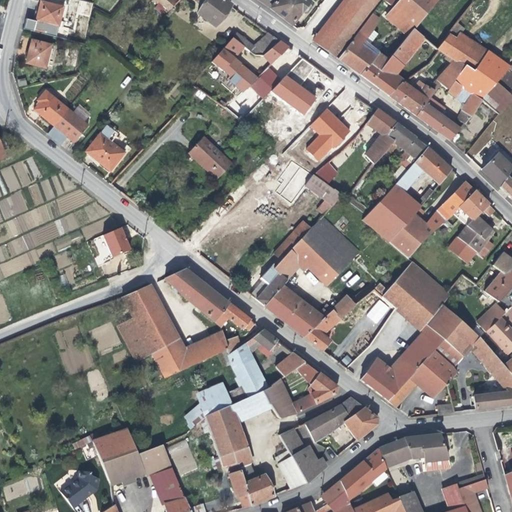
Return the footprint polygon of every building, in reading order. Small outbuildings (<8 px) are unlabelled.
[(151,0),(168,14),(173,7),(178,1),(177,0),(151,0)] [(222,1),(221,0),(205,0),(197,13),(216,26),(230,6),(222,1)] [(257,0),(269,8),(274,0),(257,0)] [(274,0),(269,8),(282,19),(295,27),(314,3),(310,0),(274,0)] [(344,0),(313,42),(336,59),(382,0),(344,0)] [(413,30),(437,0),(392,0),(396,4),(387,14),(410,33),(413,30)] [(63,7),(40,1),(38,12),(35,21),(58,27),(63,7)] [(168,14),(164,19),(167,22),(169,19),(169,18),(176,10),(173,7),(168,14)] [(378,20),(372,14),(336,59),(343,64),(350,69),(360,57),(378,34),(372,29),(378,20)] [(460,23),(439,50),(436,54),(443,59),(445,55),(455,61),(434,84),(437,88),(441,84),(451,90),(467,67),(475,71),(485,56),(457,40),(466,28),(460,23)] [(421,37),(413,30),(410,33),(391,57),(378,73),(367,65),(358,76),(378,90),(390,75),(397,69),(412,49),(421,37)] [(225,31),(219,38),(228,44),(233,37),(225,31)] [(275,39),(267,33),(253,47),(237,33),(233,37),(243,47),(253,56),(262,56),(264,56),(278,42),(275,39)] [(243,47),(233,37),(228,44),(211,63),(222,72),(234,59),(243,47)] [(49,45),(30,40),(27,51),(25,63),(43,68),(49,45)] [(287,48),(278,42),(264,56),(262,56),(270,64),(287,48)] [(511,43),(499,59),(510,68),(511,65),(511,43)] [(458,118),(464,124),(473,116),(483,100),(483,99),(497,83),(510,68),(499,59),(490,51),(489,50),(485,56),(475,71),(467,67),(451,90),(449,92),(458,99),(466,87),(475,93),(468,105),(464,110),(465,112),(458,118)] [(368,63),(367,65),(378,73),(391,57),(384,51),(380,55),(377,53),(369,63),(368,63)] [(360,57),(350,69),(358,76),(367,65),(368,63),(360,57)] [(222,72),(227,77),(239,64),(234,59),(222,72)] [(242,94),(255,79),(239,64),(227,77),(229,78),(227,80),(242,94)] [(511,65),(510,68),(497,83),(509,95),(511,91),(511,65)] [(390,75),(378,90),(383,94),(388,97),(398,87),(401,84),(390,75)] [(483,100),(499,114),(511,126),(511,97),(509,95),(497,83),(483,99),(483,100)] [(407,94),(397,103),(408,111),(415,116),(424,104),(428,100),(434,92),(430,88),(431,87),(429,84),(419,96),(415,95),(413,98),(407,94)] [(398,87),(388,97),(397,103),(407,94),(398,87)] [(458,99),(468,105),(475,93),(466,87),(458,99)] [(46,120),(53,126),(68,110),(45,91),(37,101),(39,104),(34,110),(46,120)] [(428,100),(424,104),(434,111),(437,107),(428,100)] [(424,104),(415,116),(429,127),(438,133),(448,121),(434,111),(424,104)] [(309,126),(318,135),(305,149),(319,163),(351,130),(326,107),(309,126)] [(68,110),(53,126),(64,136),(73,143),(87,126),(68,110)] [(375,110),(374,111),(365,125),(373,130),(383,115),(375,110)] [(390,120),(383,115),(373,130),(380,136),(395,124),(390,120)] [(448,121),(438,133),(449,141),(458,131),(448,121)] [(405,131),(395,124),(380,136),(391,143),(395,145),(405,131)] [(411,135),(405,131),(395,145),(404,152),(413,139),(414,137),(411,135)] [(101,134),(87,152),(100,163),(110,172),(125,153),(101,134)] [(231,164),(203,136),(187,153),(215,180),(231,164)] [(391,143),(380,136),(365,156),(372,165),(381,155),(391,143)] [(426,148),(413,139),(404,152),(409,156),(416,161),(426,148)] [(437,157),(426,148),(416,161),(413,164),(421,171),(425,166),(433,174),(443,163),(437,157)] [(497,155),(481,171),(489,179),(499,188),(506,177),(511,169),(497,155)] [(416,161),(409,156),(400,167),(406,172),(408,169),(413,164),(416,161)] [(291,195),(309,175),(300,167),(299,168),(292,162),(279,177),(283,182),(277,190),(290,201),(294,197),(291,195)] [(450,170),(443,163),(433,174),(441,181),(450,170)] [(336,174),(327,164),(313,176),(326,186),(336,174)] [(421,171),(413,164),(408,169),(416,177),(421,171)] [(406,172),(394,186),(402,193),(416,177),(408,169),(406,172)] [(326,186),(313,176),(305,186),(325,202),(317,210),(324,216),(342,198),(326,186)] [(511,182),(506,177),(499,188),(507,196),(511,190),(511,182)] [(469,187),(463,183),(441,206),(443,208),(451,216),(456,209),(473,191),(469,187)] [(402,193),(394,186),(367,217),(362,222),(386,242),(414,214),(419,209),(428,198),(425,194),(416,206),(402,193)] [(481,198),(473,191),(456,209),(462,214),(464,213),(466,215),(476,204),(482,210),(488,204),(481,198)] [(464,213),(462,214),(463,215),(464,214),(471,221),(458,237),(474,251),(481,257),(492,245),(487,240),(493,232),(484,224),(476,217),(482,210),(476,204),(466,215),(464,213)] [(493,209),(488,204),(482,210),(487,216),(493,209)] [(451,216),(443,208),(435,216),(443,223),(451,216)] [(424,214),(419,209),(414,214),(419,218),(424,214)] [(419,218),(414,214),(386,242),(408,261),(421,245),(435,232),(419,218)] [(333,228),(339,233),(350,222),(345,216),(333,228)] [(321,238),(348,265),(359,254),(339,233),(333,228),(323,218),(312,229),(321,238)] [(302,240),(312,229),(305,221),(294,231),(295,232),(302,240)] [(291,251),(300,260),(326,287),(348,265),(321,238),(312,229),(302,240),(291,251)] [(123,242),(118,230),(101,238),(110,260),(128,251),(123,242)] [(282,260),(291,251),(302,240),(295,232),(275,252),(282,260)] [(474,251),(458,237),(449,248),(465,262),(463,265),(467,269),(473,262),(469,258),(474,251)] [(274,269),(284,278),(300,260),(291,251),(282,260),(277,266),(274,269)] [(511,260),(502,253),(491,266),(500,272),(503,275),(510,270),(511,267),(511,260)] [(261,303),(264,306),(278,289),(286,281),(284,278),(274,269),(277,266),(275,264),(261,278),(264,282),(268,285),(256,299),(261,303)] [(449,294),(412,264),(386,292),(382,297),(397,309),(422,331),(427,325),(443,306),(451,297),(449,294)] [(503,275),(500,272),(483,291),(497,301),(503,294),(506,291),(511,284),(511,267),(510,270),(503,275)] [(200,282),(183,269),(162,278),(186,300),(200,282)] [(382,297),(386,292),(376,281),(371,285),(374,290),(382,297)] [(208,289),(200,282),(186,300),(194,306),(208,289)] [(264,282),(251,296),(256,299),(268,285),(264,282)] [(182,352),(145,286),(118,298),(130,318),(149,353),(163,378),(190,366),(182,352)] [(218,296),(208,289),(194,306),(213,322),(216,318),(218,316),(219,314),(228,304),(218,296)] [(264,306),(284,321),(297,303),(278,289),(264,306)] [(397,309),(382,297),(374,290),(368,294),(360,300),(353,306),(340,319),(345,324),(348,321),(367,336),(375,342),(383,329),(385,326),(397,309)] [(357,296),(360,300),(368,294),(366,290),(357,296)] [(339,318),(340,319),(353,306),(360,300),(357,296),(351,301),(347,297),(332,311),(339,318)] [(293,328),(305,337),(325,318),(332,311),(327,305),(316,319),(297,303),(284,321),(293,328)] [(495,303),(469,330),(479,339),(485,332),(499,317),(505,313),(495,303)] [(244,316),(228,304),(219,314),(222,317),(226,320),(240,331),(243,328),(247,332),(253,324),(244,316)] [(469,330),(443,306),(427,325),(433,330),(444,339),(463,356),(470,348),(479,339),(469,330)] [(325,318),(332,325),(339,318),(332,311),(325,318)] [(511,330),(511,329),(499,317),(485,332),(508,354),(511,350),(511,330)] [(149,353),(130,318),(114,326),(134,361),(149,353)] [(316,346),(321,350),(329,341),(322,334),(332,325),(325,318),(305,337),(316,346)] [(433,330),(427,325),(422,331),(427,335),(433,330)] [(274,340),(261,330),(244,345),(238,347),(225,351),(231,366),(245,398),(260,390),(269,385),(268,384),(270,382),(269,380),(267,381),(266,381),(262,383),(248,354),(261,345),(271,353),(279,343),(274,340)] [(444,339),(433,330),(427,335),(406,360),(417,370),(444,339)] [(220,335),(209,340),(216,355),(225,351),(222,342),(220,335)] [(338,364),(347,370),(371,348),(375,342),(367,336),(338,364)] [(222,342),(225,351),(238,347),(235,338),(222,342)] [(462,357),(463,356),(444,339),(417,370),(406,382),(399,390),(388,402),(395,407),(417,382),(425,389),(434,397),(447,382),(450,378),(456,372),(455,371),(452,367),(462,357)] [(489,352),(479,339),(470,348),(480,360),(489,352)] [(209,340),(182,352),(190,366),(216,355),(209,340)] [(303,361),(291,352),(274,367),(277,371),(280,376),(292,368),(303,361)] [(511,384),(511,377),(502,366),(489,352),(480,360),(506,390),(511,384)] [(452,367),(455,371),(458,369),(456,367),(464,359),(462,357),(452,367)] [(511,357),(502,366),(511,377),(511,357)] [(377,393),(388,402),(399,390),(385,379),(380,376),(387,367),(378,360),(361,381),(377,393)] [(394,373),(406,382),(417,370),(406,360),(394,373)] [(310,367),(303,361),(292,368),(300,374),(310,367)] [(245,398),(231,366),(216,371),(225,393),(230,407),(245,398)] [(318,373),(310,367),(300,374),(308,385),(318,373)] [(385,379),(399,390),(406,382),(394,373),(387,367),(380,376),(385,379)] [(329,382),(318,373),(308,385),(315,391),(290,402),(292,406),(294,412),(311,404),(334,393),(335,386),(329,382)] [(269,385),(260,390),(266,400),(279,394),(272,381),(270,382),(268,384),(269,385)] [(230,407),(202,416),(214,447),(218,458),(244,448),(235,423),(240,421),(239,417),(268,404),(266,400),(260,390),(245,398),(230,407)] [(505,406),(511,405),(511,397),(508,392),(498,394),(504,402),(505,406)] [(197,403),(202,416),(230,407),(225,393),(197,403)] [(279,394),(266,400),(268,404),(269,404),(276,417),(280,418),(290,414),(287,408),(279,394)] [(483,409),(505,406),(504,402),(498,394),(453,399),(455,413),(483,409)] [(349,397),(339,404),(350,412),(358,404),(349,397)] [(437,415),(453,413),(451,403),(437,405),(437,408),(437,415)] [(339,404),(298,425),(301,430),(304,429),(307,435),(309,433),(314,442),(338,426),(337,425),(339,423),(348,432),(346,435),(354,442),(366,432),(376,424),(375,418),(358,404),(350,412),(339,404)] [(416,417),(437,415),(437,408),(415,411),(416,417)] [(337,425),(338,426),(346,435),(348,432),(339,423),(337,425)] [(132,439),(127,428),(93,443),(110,486),(112,501),(116,500),(115,492),(115,486),(122,483),(121,481),(145,472),(156,467),(169,462),(162,443),(149,447),(137,452),(132,439)] [(303,449),(291,428),(284,432),(277,435),(286,451),(290,457),(303,449)] [(144,434),(132,439),(137,452),(149,447),(144,434)] [(420,436),(421,450),(421,451),(424,451),(425,461),(426,461),(449,459),(440,434),(431,435),(420,436)] [(407,438),(412,452),(421,450),(420,436),(407,438)] [(378,449),(384,462),(412,452),(407,438),(381,448),(378,449)] [(196,467),(185,440),(169,447),(179,474),(196,467)] [(218,458),(214,447),(204,451),(211,469),(221,465),(218,458)] [(245,447),(244,448),(218,458),(221,465),(222,467),(225,465),(229,464),(237,461),(238,466),(250,461),(245,447)] [(312,465),(303,449),(290,457),(291,459),(304,483),(312,477),(323,467),(328,463),(326,460),(323,461),(320,458),(312,465)] [(358,466),(339,482),(345,496),(384,463),(384,462),(378,449),(358,466)] [(291,459),(290,457),(286,451),(275,458),(278,465),(279,465),(291,459)] [(304,483),(291,459),(279,465),(278,465),(277,466),(288,490),(304,483)] [(451,466),(449,459),(426,461),(427,471),(448,469),(448,466),(451,466)] [(240,471),(238,466),(237,461),(229,464),(230,467),(232,473),(240,471)] [(165,492),(159,494),(164,511),(189,511),(169,462),(156,467),(165,492)] [(156,467),(145,472),(153,496),(159,494),(165,492),(156,467)] [(96,490),(97,479),(89,474),(89,471),(79,470),(79,478),(60,492),(72,508),(96,490)] [(243,483),(240,471),(232,473),(228,474),(234,493),(237,503),(240,502),(242,508),(249,506),(243,483)] [(263,475),(243,483),(249,506),(261,501),(271,496),(263,475)] [(458,486),(459,489),(485,480),(483,475),(457,483),(458,486)] [(465,507),(467,511),(479,511),(477,504),(473,493),(487,488),(485,480),(459,489),(465,507)] [(321,497),(333,511),(347,502),(345,496),(339,482),(321,496),(321,497)] [(453,510),(465,507),(459,489),(447,493),(453,510)] [(349,506),(351,511),(406,511),(404,507),(398,497),(393,499),(389,491),(375,496),(349,506)] [(398,497),(404,507),(418,502),(414,492),(398,497)] [(297,507),(298,511),(313,511),(310,502),(304,505),(297,507)] [(330,511),(351,511),(349,506),(347,502),(333,511),(330,511)] [(404,507),(406,511),(422,511),(418,502),(404,507)]
